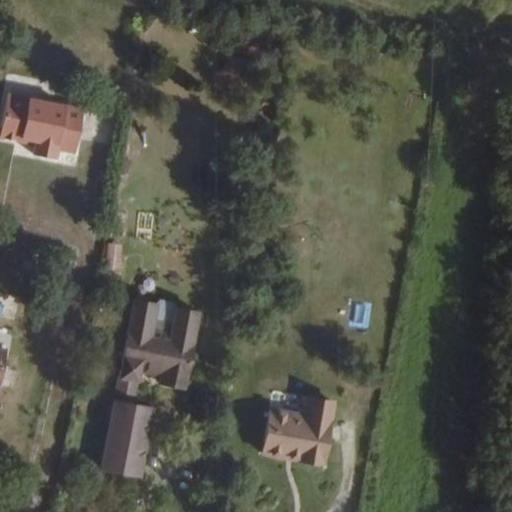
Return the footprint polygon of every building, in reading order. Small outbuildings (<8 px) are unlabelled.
[(220,97),(257,104),(265,64),(228,57),(220,97)] [(75,163),(88,106),(12,88),(1,135),(35,143),(33,153),(75,163)] [(120,268),(122,242),(108,241),(105,266),(120,268)] [(158,383),(183,387),(192,337),(133,326),(127,355),(139,358),(136,372),(149,374),(159,376),(158,383)] [(0,394),(5,395),(10,346),(0,344),(0,394)] [(148,381),(158,383),(159,376),(149,374),(148,381)] [(111,397),(103,469),(146,474),(154,401),(111,397)] [(269,408),(261,454),(315,463),(318,464),(329,402),(307,398),(305,414),(269,408)]
